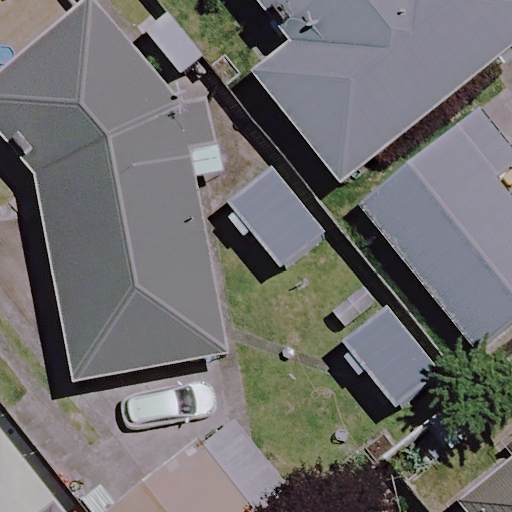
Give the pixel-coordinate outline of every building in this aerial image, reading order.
[(511,0),(256,0),(298,51),(258,83),(345,193),(511,60),(511,0)] [(105,12),(0,91),(0,145),(43,195),(79,395),(224,364),(166,92),(105,12)] [(511,175),(511,160),(481,122),(365,216),(481,358),(511,332),(511,211),(494,190),(511,175)] [(270,511),(288,500),(241,434),(132,511),(270,511)] [(511,511),(511,478),(470,511),(511,511)]
